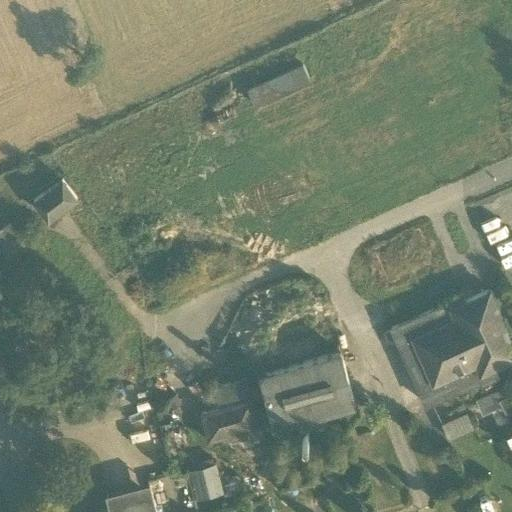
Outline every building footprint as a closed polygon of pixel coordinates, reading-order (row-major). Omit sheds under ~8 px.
[(23,204),(41,225),(75,196),(57,176),(23,204)] [(0,225),(0,252),(4,257),(23,243),(5,221),(0,225)] [(511,320),(498,284),(396,321),(424,399),(511,366),(511,320)] [(283,423),(366,403),(353,349),(270,368),(283,423)] [(251,377),(217,383),(221,404),(205,408),(212,439),(261,429),(251,377)] [(477,396),(492,427),(511,417),(511,394),(507,383),(477,396)] [(450,438),(475,425),(468,410),(442,422),(450,438)] [(511,433),(501,436),(506,458),(511,456),(511,433)] [(245,480),(275,471),(267,445),(237,454),(245,480)] [(190,496),(221,494),(219,465),(188,467),(190,496)] [(438,469),(442,485),(458,482),(454,466),(438,469)] [(106,494),(109,509),(154,498),(150,483),(106,494)] [(157,511),(154,498),(109,509),(98,511),(157,511)]
